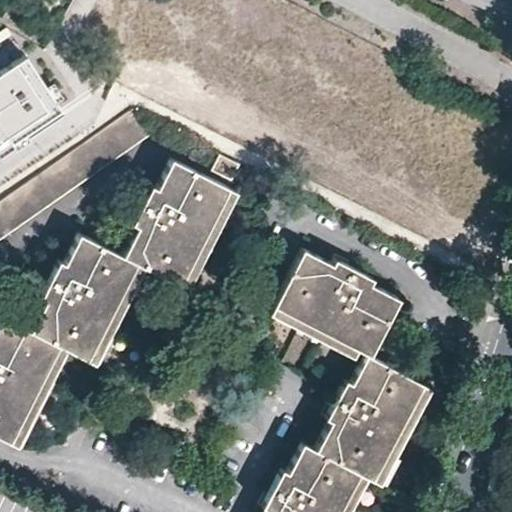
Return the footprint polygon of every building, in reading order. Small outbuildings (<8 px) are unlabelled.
[(107,0),(91,32),(119,47),(144,0),(107,0)] [(268,0),(185,0),(306,55),(320,23),(268,0)] [(0,153),(63,114),(17,41),(0,49),(0,153)] [(131,108),(0,195),(0,231),(147,133),(131,108)] [(232,157),(210,146),(203,162),(224,172),(232,157)] [(147,213),(142,211),(120,255),(127,258),(134,261),(170,278),(219,182),(170,157),(155,185),(151,184),(144,199),(152,203),(147,213)] [(227,186),(219,182),(170,278),(177,282),(227,186)] [(139,209),(142,211),(147,213),(152,203),(144,199),(139,209)] [(50,302),(45,300),(30,330),(50,341),(58,344),(81,354),(127,258),(120,255),(77,234),(63,262),(58,260),(45,285),(56,291),(50,302)] [(324,416),(309,445),(356,469),(363,473),(370,476),(418,380),(363,351),(393,294),(364,280),(367,275),(342,262),(338,268),(324,261),(325,259),(295,243),(267,301),(350,345),(358,349),(344,377),(338,375),(324,400),(331,404),(326,415),(324,416)] [(330,250),(325,259),(324,261),(338,268),(342,262),(344,258),(330,250)] [(87,358),(134,261),(127,258),(81,354),(87,358)] [(40,297),(45,300),(50,302),(56,291),(45,285),(40,297)] [(346,352),(350,345),(267,301),(263,308),(346,352)] [(0,432),(4,435),(50,341),(30,330),(0,316),(0,432)] [(50,341),(4,435),(11,438),(58,344),(50,341)] [(418,380),(370,476),(377,479),(426,383),(418,380)] [(316,411),(324,416),(326,415),(331,404),(324,400),(321,399),(316,411)] [(334,511),(356,469),(309,445),(295,438),(280,468),(276,466),(264,491),(275,497),(269,509),(268,511),(334,511)] [(343,511),(363,473),(356,469),(334,511),(343,511)] [(255,502),(269,509),(275,497),(264,491),(262,490),(255,502)]
